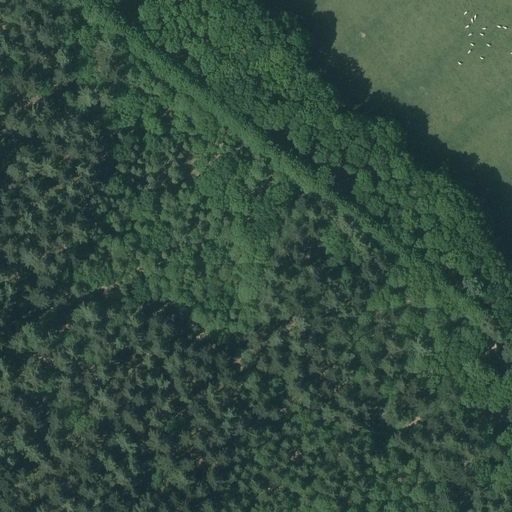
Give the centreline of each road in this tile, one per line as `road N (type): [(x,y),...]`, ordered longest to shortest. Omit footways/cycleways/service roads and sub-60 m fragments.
road 1 (track): [(59,0),(403,259),(492,338),(511,376)]
road 2 (track): [(410,511),(511,430)]
